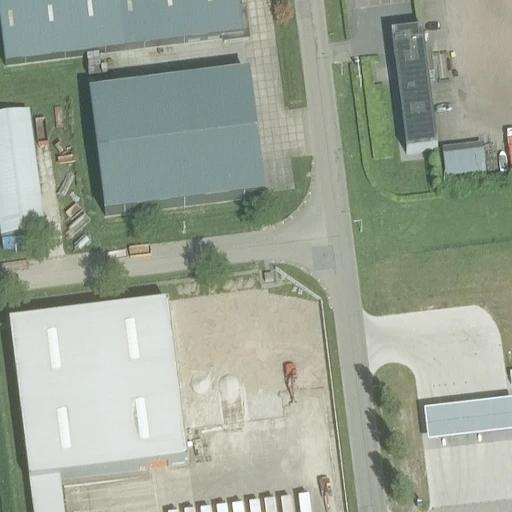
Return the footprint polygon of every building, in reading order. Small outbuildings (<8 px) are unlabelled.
[(240,16),(237,0),(0,0),(0,31),(5,67),(223,39),(223,43),(247,40),(244,16),(240,16)] [(437,151),(428,81),(433,81),(430,56),(425,56),(422,31),(390,35),(405,155),(437,151)] [(248,78),(89,98),(104,217),(263,197),(248,78)] [(0,239),(45,233),(29,113),(0,117),(0,239)] [(447,174),(487,172),(485,144),(445,146),(447,174)] [(263,294),(8,326),(28,485),(31,511),(62,511),(59,481),(187,465),(182,426),(278,414),(263,294)] [(511,402),(425,413),(428,445),(511,434),(511,402)]
